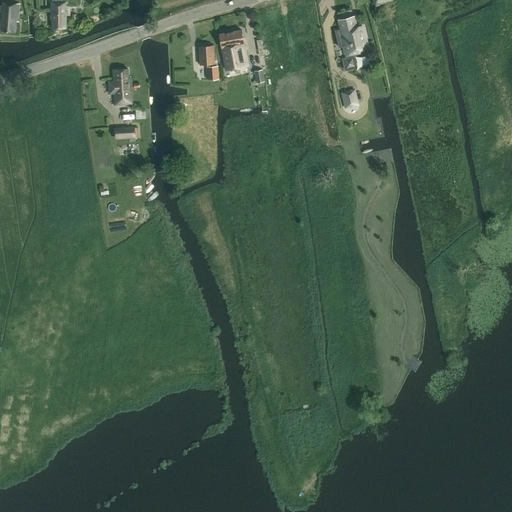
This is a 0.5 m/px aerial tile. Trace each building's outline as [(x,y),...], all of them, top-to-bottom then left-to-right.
[(66,28),(66,1),(64,1),(64,0),(52,0),(52,1),(51,1),(51,14),(52,14),(52,28),(66,28)] [(18,21),(20,4),(3,2),(2,6),(0,5),(0,11),(2,11),(0,31),(15,32),(16,21),(18,21)] [(357,65),(355,54),(361,52),(360,50),(367,48),(363,26),(356,27),(354,16),(339,19),(341,29),(340,30),(346,56),(346,55),(347,57),(346,58),(348,66),(357,65)] [(242,30),(220,34),(226,70),(248,66),(244,43),(242,30)] [(261,40),(254,41),(254,42),(255,48),(256,49),(256,51),(263,50),(261,40)] [(199,46),(200,64),(215,64),(214,45),(199,46)] [(203,79),(203,65),(195,65),(195,79),(203,79)] [(207,67),(208,79),(219,79),(218,66),(207,67)] [(109,93),(114,93),(115,105),(133,104),(131,78),(129,78),(128,69),(113,70),(114,85),(109,85),(109,93)] [(255,71),(257,83),(265,81),(263,69),(255,71)] [(358,104),(354,90),(343,92),(346,107),(358,104)] [(114,127),(115,138),(115,139),(135,138),(135,136),(139,136),(138,127),(135,127),(135,126),(114,127)] [(132,145),(115,146),(115,154),(133,154),(132,145)]
